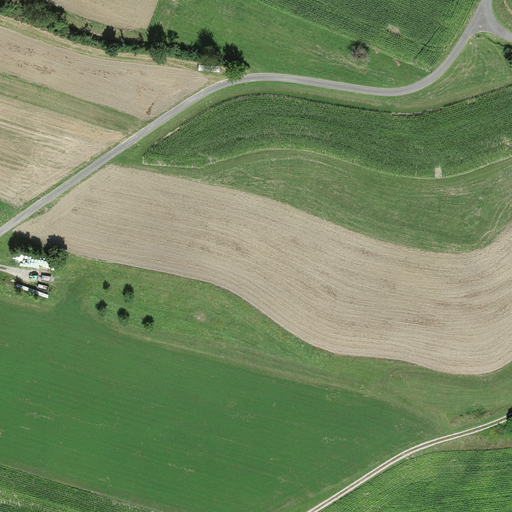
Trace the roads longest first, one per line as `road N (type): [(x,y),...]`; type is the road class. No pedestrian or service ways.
road 1 (unclassified): [(483,0),(445,64),(419,86),(381,92),(250,77),(211,87),(0,231)]
road 2 (track): [(311,511),(398,456),(511,415)]
